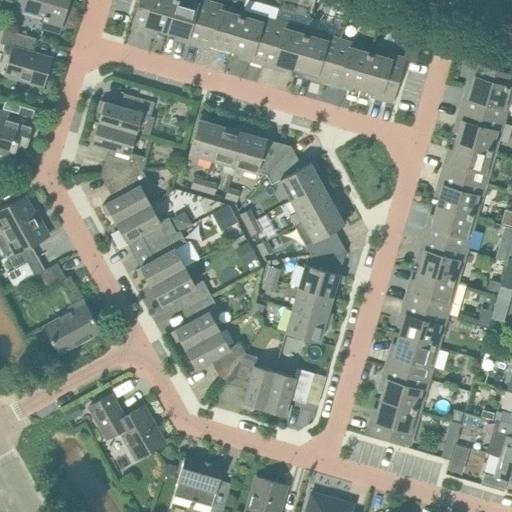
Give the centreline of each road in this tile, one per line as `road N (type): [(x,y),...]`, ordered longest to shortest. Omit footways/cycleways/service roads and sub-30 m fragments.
road 1 (residential): [(432,153),(89,43)]
road 2 (residential): [(432,153),(346,468)]
road 3 (residential): [(156,338),(88,222),(75,177),(89,43)]
road 4 (residential): [(346,468),(283,454),(222,427),(156,338)]
road 5 (residential): [(0,423),(156,338)]
road 6 (residential): [(511,510),(346,468)]
